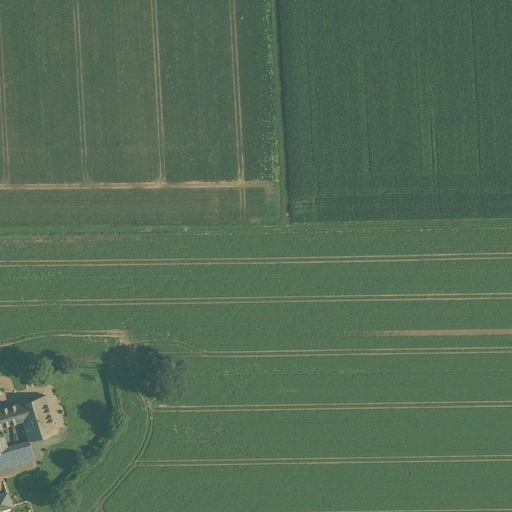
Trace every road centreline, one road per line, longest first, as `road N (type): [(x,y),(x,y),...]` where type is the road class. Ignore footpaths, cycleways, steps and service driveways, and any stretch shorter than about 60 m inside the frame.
road 1 (track): [(0,225),(511,219)]
road 2 (track): [(277,0),(288,221)]
